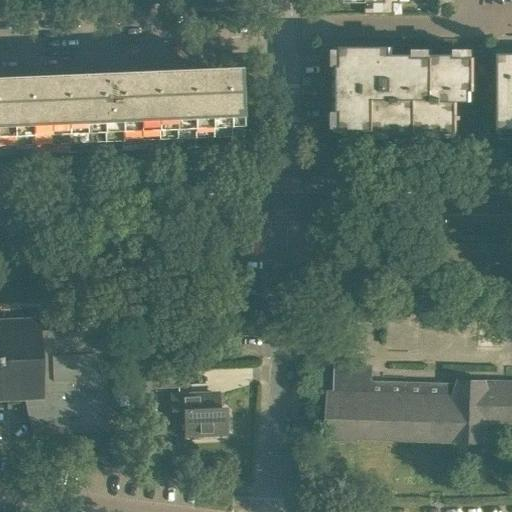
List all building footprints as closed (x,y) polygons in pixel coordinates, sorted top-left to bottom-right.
[(400,0),(344,0),(344,3),(365,3),(365,14),(394,15),(394,3),(400,3),(400,0)] [(391,134),(433,134),(457,134),(457,102),(471,102),(471,91),(474,91),(474,58),(455,58),(455,55),(392,55),(392,47),(342,47),(342,66),(339,66),(339,112),(342,112),(342,131),(391,131),(391,134)] [(511,53),(498,54),(498,134),(511,134),(511,53)] [(242,140),(240,91),(117,96),(116,77),(103,78),(104,97),(0,101),(0,150),(234,141),(234,140),(242,140)] [(477,322),(491,322),(491,309),(477,309),(477,322)] [(0,400),(30,399),(32,433),(106,430),(102,329),(36,332),(35,319),(0,320),(0,400)] [(149,380),(149,389),(178,388),(177,366),(148,367),(148,368),(149,380)] [(457,444),(484,444),(487,423),(511,423),(511,382),(486,381),(459,380),(457,388),(370,385),(371,366),(337,366),(336,392),(329,392),(327,441),(359,442),(359,438),(457,441),(457,444)] [(149,380),(148,368),(138,369),(138,381),(149,380)] [(170,411),(172,411),(183,410),(184,432),(190,438),(221,436),(226,430),(225,413),(219,407),(218,407),(218,401),(214,398),(214,393),(170,395),(170,411)]
